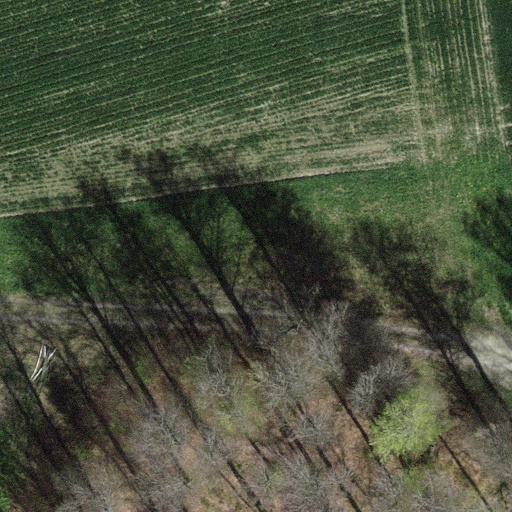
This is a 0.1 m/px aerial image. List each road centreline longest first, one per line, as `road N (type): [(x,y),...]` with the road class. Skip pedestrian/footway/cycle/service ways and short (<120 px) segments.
road 1 (track): [(0,315),(511,344)]
road 2 (track): [(17,511),(59,320)]
